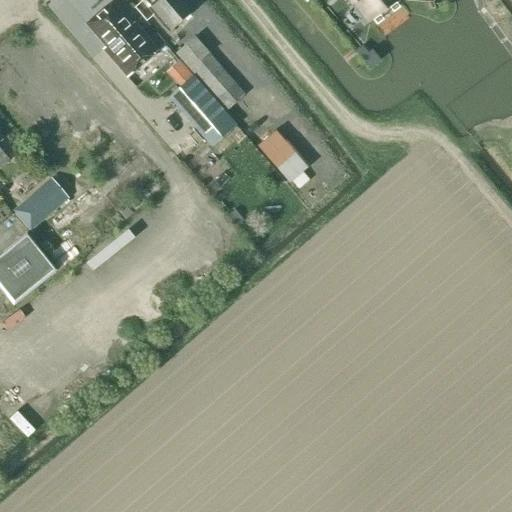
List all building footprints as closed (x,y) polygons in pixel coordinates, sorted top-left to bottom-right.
[(147,10),(168,34),(192,12),(181,0),(143,0),(150,7),(147,10)] [(102,50),(126,79),(157,52),(133,24),(130,26),(110,3),(85,25),(105,48),(102,50)] [(175,54),(198,81),(225,112),(243,96),(193,38),(175,54)] [(209,145),(233,124),(193,77),(168,99),(209,145)] [(297,191),(310,179),(303,172),(308,167),(269,125),(251,142),(297,191)] [(0,182),(4,186),(12,179),(1,167),(8,161),(0,152),(0,182)] [(66,198),(50,180),(14,211),(30,229),(66,198)] [(0,258),(0,300),(7,295),(14,303),(53,272),(25,238),(0,258)]
